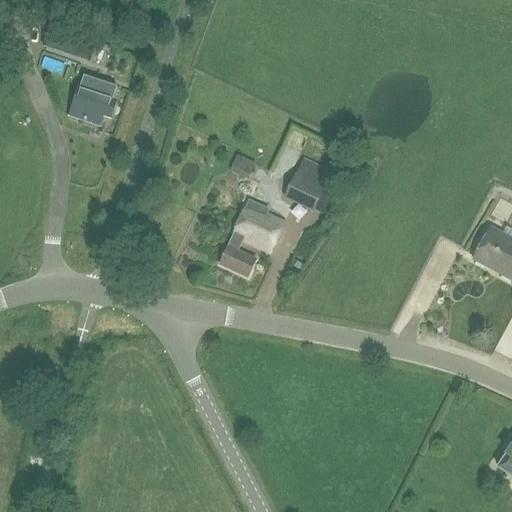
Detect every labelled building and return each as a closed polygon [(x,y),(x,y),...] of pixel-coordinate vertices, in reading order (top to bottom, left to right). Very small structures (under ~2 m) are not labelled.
[(53,25),(52,27),(46,47),(82,58),(88,39),(89,37),(53,25)] [(117,102),(113,101),(117,87),(84,76),(80,89),(79,88),(70,116),(99,126),(102,116),(111,119),(117,102)] [(230,172),(248,181),(256,164),(238,155),(230,172)] [(304,159),(284,199),(327,217),(339,194),(325,188),(327,186),(326,185),(332,172),(304,159)] [(511,186),(507,183),(500,196),(511,203),(511,186)] [(220,265),(247,277),(255,260),(238,252),(243,241),(270,254),(283,225),(265,217),(268,210),(249,201),(220,265)] [(511,230),(509,229),(505,236),(492,228),(474,260),(511,280),(511,230)] [(511,444),(498,468),(511,476),(511,444)]
